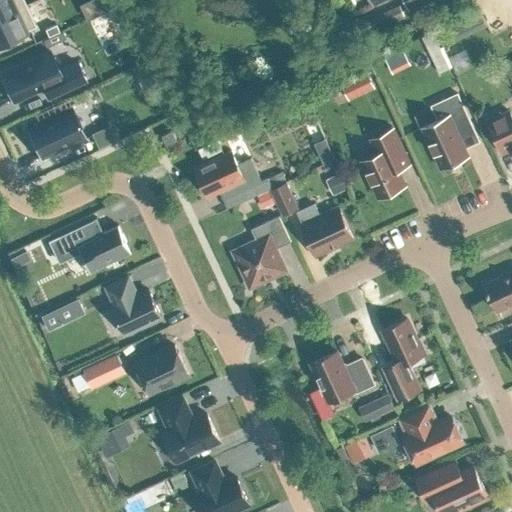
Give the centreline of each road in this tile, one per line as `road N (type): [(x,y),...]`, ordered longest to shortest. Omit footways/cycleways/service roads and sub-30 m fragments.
road 1 (residential): [(226,339),(198,306),(134,187),(101,183),(58,205),(32,207),(14,197),(0,173)]
road 2 (residential): [(226,339),(428,243)]
road 3 (residential): [(511,422),(428,243)]
road 4 (residential): [(305,511),(226,339)]
